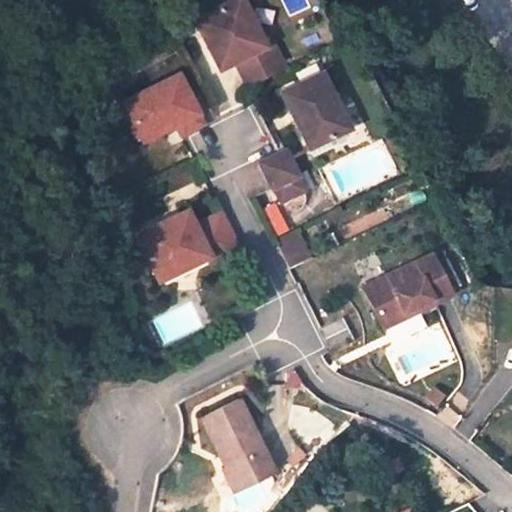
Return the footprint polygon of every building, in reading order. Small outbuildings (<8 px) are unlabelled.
[(213,0),(182,17),(209,68),(224,60),(236,86),(274,67),(271,62),(261,41),(252,45),(230,0),(213,0)] [(127,136),(163,119),(170,133),(190,122),(164,69),(107,99),(127,136)] [(338,129),(309,73),(271,93),(298,148),(338,129)] [(248,162),(261,189),(287,175),(274,149),(248,162)] [(141,277),(188,254),(193,263),(223,247),(204,210),(178,223),(170,207),(120,232),(141,277)] [(417,251),(349,286),(367,321),(400,303),(403,309),(437,291),(417,251)] [(369,326),(403,309),(400,303),(367,321),(369,326)] [(511,309),(504,309),(500,342),(511,343),(511,309)] [(262,475),(225,402),(188,420),(225,493),(262,475)]
